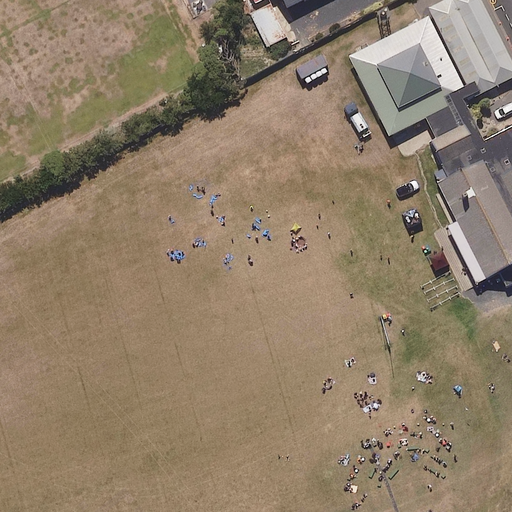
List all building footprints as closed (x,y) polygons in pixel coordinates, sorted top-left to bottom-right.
[(295,31),(279,0),(273,0),(258,8),(275,41),(295,31)] [(282,0),(288,10),(306,0),(282,0)] [(511,76),(511,66),(480,0),(447,0),(428,9),(467,85),(472,96),(511,76)] [(325,13),(306,24),(312,35),(331,24),(325,13)] [(463,87),(429,18),(350,56),(389,136),(426,118),(448,107),(443,97),(463,87)] [(467,85),(463,87),(443,97),(448,107),(426,118),(437,140),(432,142),(450,177),(438,183),(458,223),(436,234),(463,290),(499,273),(506,288),(511,285),(511,126),(485,140),(465,100),(472,96),(467,85)]
